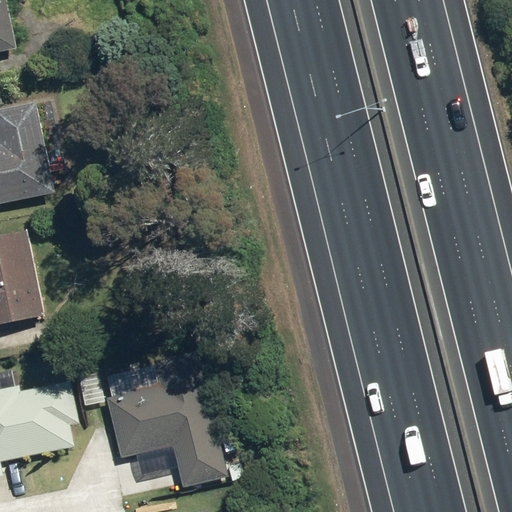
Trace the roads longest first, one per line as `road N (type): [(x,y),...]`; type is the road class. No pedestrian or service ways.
road 1 (motorway): [(443,511),(315,0)]
road 2 (motorway): [(396,0),(511,459)]
